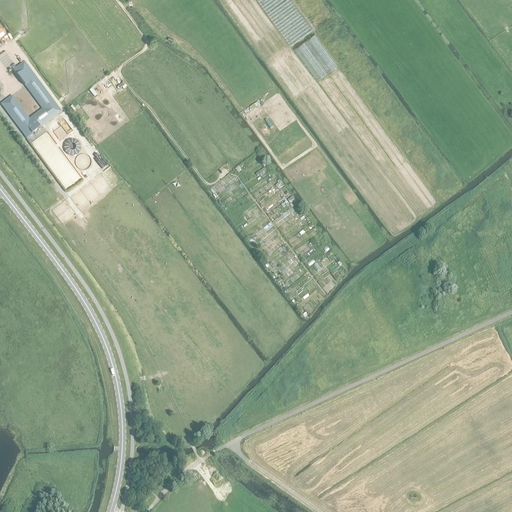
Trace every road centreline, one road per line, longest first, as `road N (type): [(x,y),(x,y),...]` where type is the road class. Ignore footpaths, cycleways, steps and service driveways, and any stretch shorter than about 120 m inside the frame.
road 1 (secondary): [(109,511),(121,443),(104,341),(70,280),(0,189)]
road 2 (track): [(225,173),(204,181),(120,74),(146,39),(117,0)]
